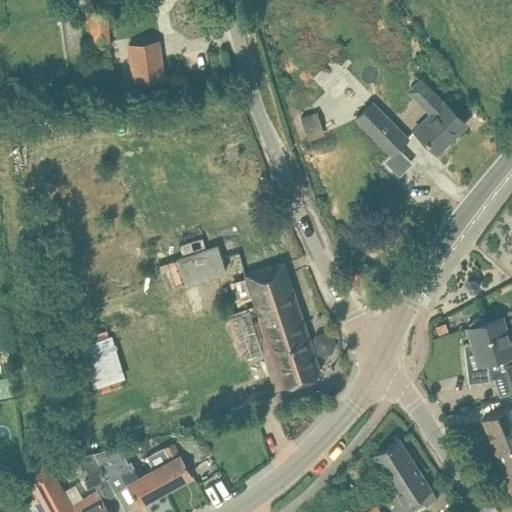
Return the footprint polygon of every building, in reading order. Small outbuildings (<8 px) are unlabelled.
[(84,11),(88,46),(110,44),(106,9),(84,11)] [(162,77),(157,41),(129,45),(134,81),(162,77)] [(32,74),(31,83),(49,83),(50,74),(32,74)] [(404,92),(416,103),(429,116),(414,130),(435,152),(450,137),(449,136),(463,123),(463,124),(464,123),(419,77),(404,92)] [(355,119),(390,154),(407,137),(372,102),(355,119)] [(171,291),(230,270),(220,242),(161,263),(171,291)] [(254,305),(224,315),(239,359),(262,352),(275,389),(316,376),(319,370),(282,261),(243,275),(254,305)] [(477,278),(469,277),(464,284),(468,291),(476,291),(480,285),(477,278)] [(467,327),(471,341),(473,348),(464,351),(467,386),(468,386),(467,382),(488,380),(486,360),(511,352),(500,317),(467,327)] [(115,333),(84,342),(96,387),(128,378),(115,333)] [(315,336),(312,344),(315,353),(323,357),(331,353),(335,345),(332,337),(324,333),(315,336)] [(511,362),(503,365),(510,392),(511,391),(511,362)] [(511,492),(511,406),(510,408),(482,419),(511,493),(511,492)] [(209,452),(201,437),(197,429),(191,432),(189,428),(176,432),(193,461),(209,452)] [(395,440),(371,455),(389,482),(378,489),(392,511),(416,511),(437,499),(400,441),(395,440)] [(173,441),(147,456),(154,468),(165,489),(192,475),(182,457),(174,443),(173,441)] [(117,445),(92,452),(106,477),(114,492),(127,485),(137,504),(165,489),(154,468),(139,477),(130,461),(128,463),(117,445)] [(92,452),(79,456),(82,462),(89,476),(84,478),(86,488),(94,484),(98,491),(102,498),(114,492),(106,477),(92,452)] [(82,470),(78,457),(66,460),(67,464),(68,463),(71,473),(82,470)] [(48,463),(27,474),(46,511),(74,511),(71,506),(70,506),(48,463)] [(97,491),(71,506),(74,511),(109,511),(103,500),(102,498),(98,491),(97,491)]
